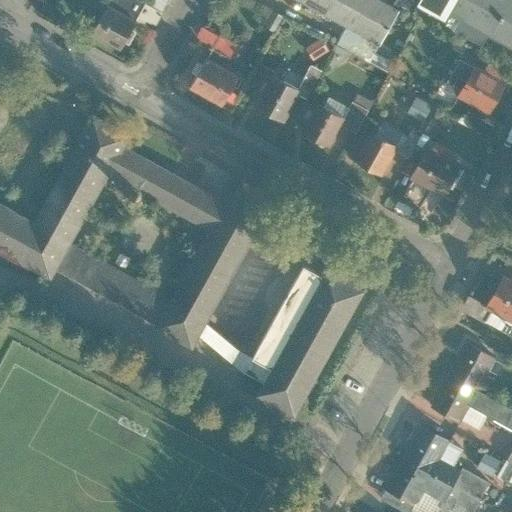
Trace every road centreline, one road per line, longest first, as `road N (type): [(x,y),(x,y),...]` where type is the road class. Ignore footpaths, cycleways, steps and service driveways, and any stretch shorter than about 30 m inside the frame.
road 1 (residential): [(452,265),(140,97)]
road 2 (residential): [(452,265),(316,511)]
road 3 (residential): [(140,97),(0,19)]
road 4 (residential): [(511,154),(452,265)]
